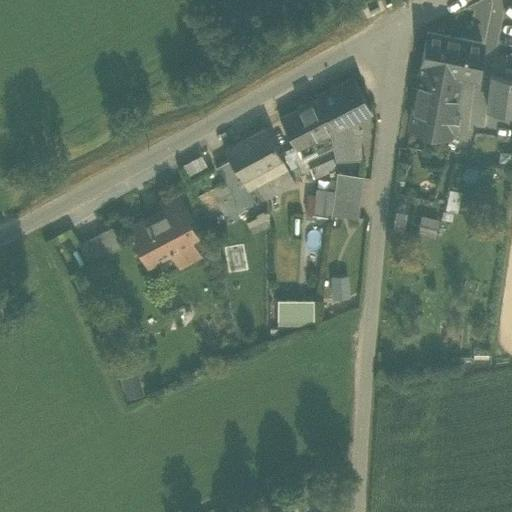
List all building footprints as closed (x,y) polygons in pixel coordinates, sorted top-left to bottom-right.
[(412,125),(450,132),(461,71),(477,74),(482,45),(428,35),(412,125)] [(488,112),(511,115),(511,77),(493,75),(488,112)] [(355,79),(317,98),(333,130),(354,119),(370,110),(355,79)] [(332,131),(333,130),(317,98),(280,118),(296,150),(314,140),(332,131)] [(333,130),(332,131),(333,148),(334,148),(341,169),(369,156),(354,119),(333,130)] [(257,186),(265,200),(267,198),(294,183),(281,159),(263,127),(224,148),(230,159),(241,181),(262,170),(267,178),(256,184),(257,186)] [(329,149),(333,148),(332,131),(314,140),(319,152),(329,147),(329,149)] [(307,161),(313,179),(323,176),(321,170),(335,164),(329,149),(329,147),(319,152),(306,158),(307,161)] [(205,164),(200,154),(182,164),(188,174),(205,164)] [(224,182),(227,188),(228,188),(241,181),(230,159),(215,167),(224,182)] [(262,170),(241,181),(247,191),(257,186),(256,184),(267,178),(262,170)] [(334,208),(357,211),(360,182),(337,179),(334,208)] [(212,188),(218,199),(230,192),(228,188),(227,188),(224,182),(212,188)] [(449,187),(445,206),(456,208),(459,189),(449,187)] [(170,253),(179,269),(200,258),(190,238),(197,235),(175,194),(158,202),(164,212),(146,222),(144,219),(131,226),(138,238),(134,241),(147,265),(170,253)] [(246,223),(251,234),(268,226),(268,213),(246,223)] [(435,235),(438,217),(420,214),(417,232),(435,235)] [(78,244),(89,265),(109,253),(107,249),(119,242),(111,226),(78,244)] [(348,273),(330,274),(332,297),(349,296),(348,273)] [(313,320),(313,301),(277,300),(277,320),(313,320)] [(139,367),(119,372),(125,397),(145,393),(139,367)]
